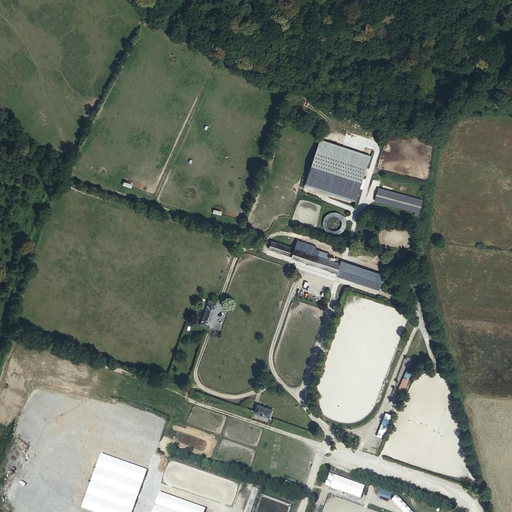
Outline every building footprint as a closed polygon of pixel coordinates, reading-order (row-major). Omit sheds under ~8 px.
[(372,156),(323,138),(307,184),(314,186),(315,184),(357,199),(372,156)] [(315,184),(314,186),(356,202),(357,199),(315,184)] [(375,201),(415,212),(414,216),(418,217),(423,199),(378,187),(375,201)] [(278,250),(281,243),(272,240),(269,247),(278,250)] [(292,255),(294,248),(281,243),(278,250),(292,255)] [(337,272),(340,263),(295,247),(294,248),(292,255),(292,256),(337,272)] [(340,263),(337,272),(379,286),(383,278),(340,263)] [(209,322),(214,306),(207,303),(206,303),(201,319),(209,322)] [(207,327),(209,322),(201,319),(199,324),(207,327)] [(406,369),(398,390),(404,392),(412,371),(406,369)] [(254,412),(270,417),(273,409),(258,403),(254,412)] [(377,496),(391,498),(392,489),(379,486),(377,496)]
